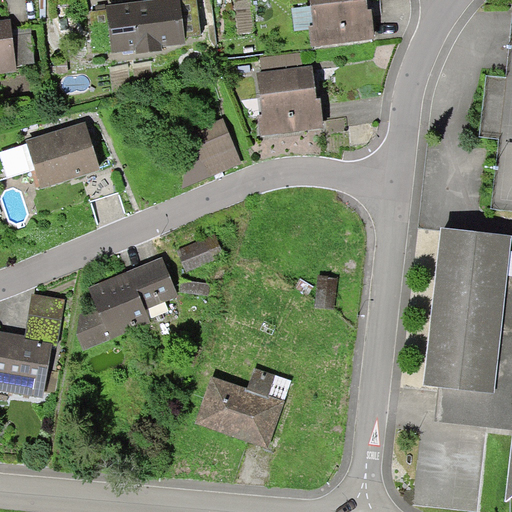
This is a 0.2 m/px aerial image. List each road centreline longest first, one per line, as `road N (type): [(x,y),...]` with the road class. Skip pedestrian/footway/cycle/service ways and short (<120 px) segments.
road 1 (residential): [(0,286),(276,178),(332,174),(399,184)]
road 2 (residential): [(363,511),(399,184)]
road 3 (tertiary): [(0,493),(232,511)]
road 4 (residential): [(399,184),(411,83),(439,0)]
